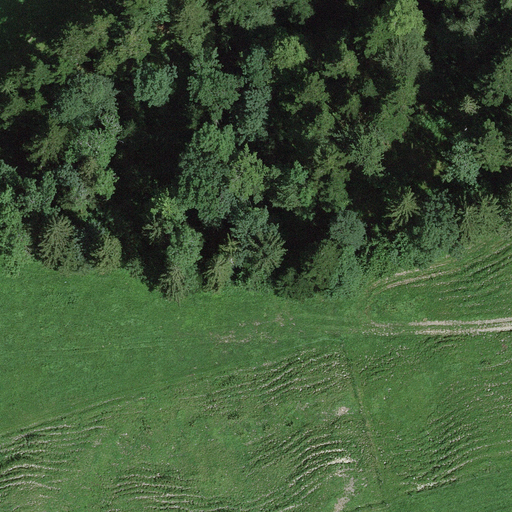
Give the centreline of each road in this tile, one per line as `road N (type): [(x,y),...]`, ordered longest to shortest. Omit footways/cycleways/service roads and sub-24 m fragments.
road 1 (track): [(351,339),(511,328)]
road 2 (track): [(0,69),(62,38),(104,0)]
